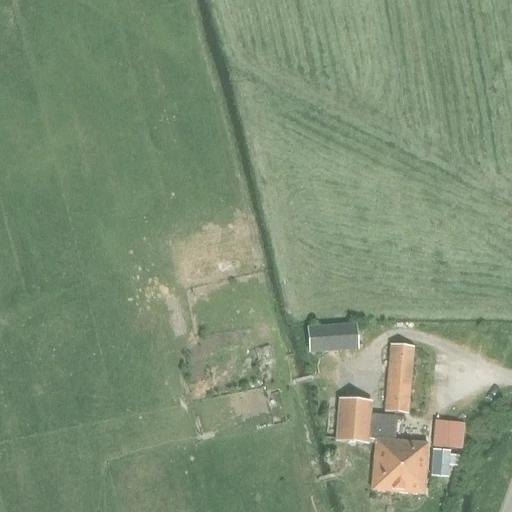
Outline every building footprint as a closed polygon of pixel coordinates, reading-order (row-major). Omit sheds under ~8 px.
[(354,324),(306,328),(308,354),(356,350),(354,324)] [(384,413),(406,415),(412,349),(390,347),(384,413)] [(368,446),(368,445),(369,429),(368,429),(369,416),(370,403),(338,400),(335,443),(368,446)] [(413,443),(393,441),(395,418),(369,416),(368,429),(369,429),(368,445),(375,445),(372,491),(424,495),(428,446),(413,445),(413,443)] [(432,448),(461,451),(463,425),(434,422),(432,448)] [(456,468),(457,457),(450,457),(450,452),(431,451),(429,478),(447,479),(448,467),(456,468)]
